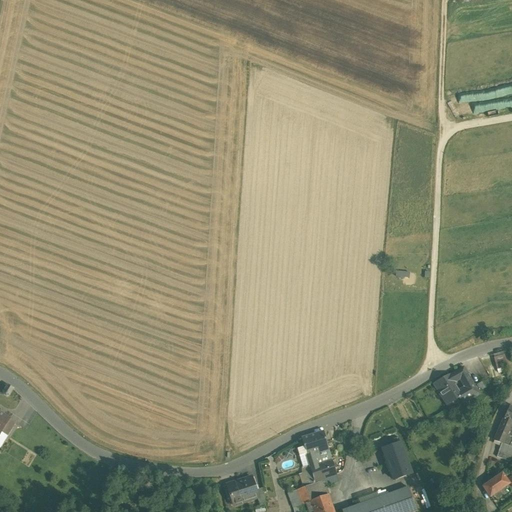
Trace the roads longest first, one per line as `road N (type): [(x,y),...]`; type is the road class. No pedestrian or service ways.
road 1 (tertiary): [(511,342),(462,356),(384,400),(211,473),(102,456),(0,374)]
road 2 (track): [(511,120),(440,133),(436,370)]
road 3 (track): [(440,133),(446,0)]
